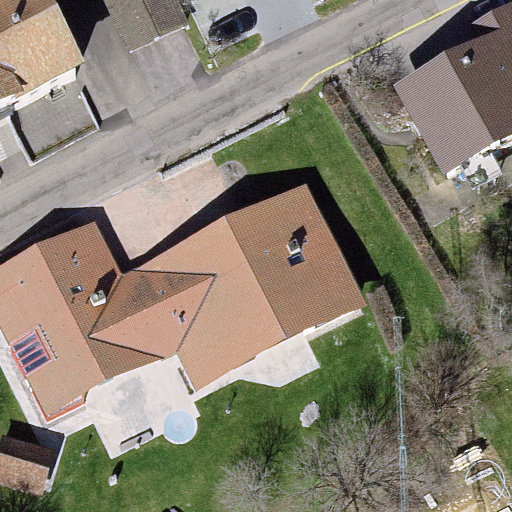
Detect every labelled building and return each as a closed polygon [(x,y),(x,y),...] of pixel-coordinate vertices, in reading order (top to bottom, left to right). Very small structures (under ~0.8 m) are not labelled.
[(10,0),(0,5),(0,130),(6,128),(82,90),(37,0),(10,0)] [(178,0),(115,0),(105,5),(128,52),(189,22),(178,0)] [(511,35),(404,89),(454,189),(511,160),(511,35)] [(189,367),(203,394),(368,307),(306,191),(125,287),(95,231),(0,281),(0,336),(46,422),(86,401),(94,417),(189,367)] [(51,456),(7,448),(0,487),(44,495),(51,456)]
